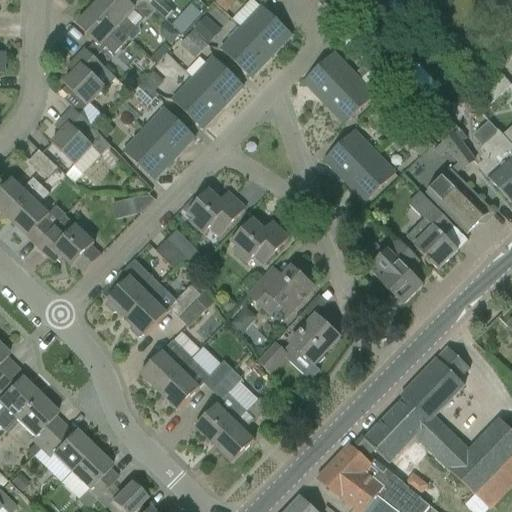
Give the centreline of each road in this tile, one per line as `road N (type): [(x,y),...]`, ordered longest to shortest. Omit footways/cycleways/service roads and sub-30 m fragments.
road 1 (tertiary): [(258,511),(511,255)]
road 2 (residential): [(205,511),(121,428),(96,359),(57,320)]
road 3 (residential): [(57,320),(219,151)]
road 4 (residential): [(219,151),(274,94),(308,194),(288,202)]
road 5 (residential): [(0,150),(23,126),(35,92),(38,0)]
